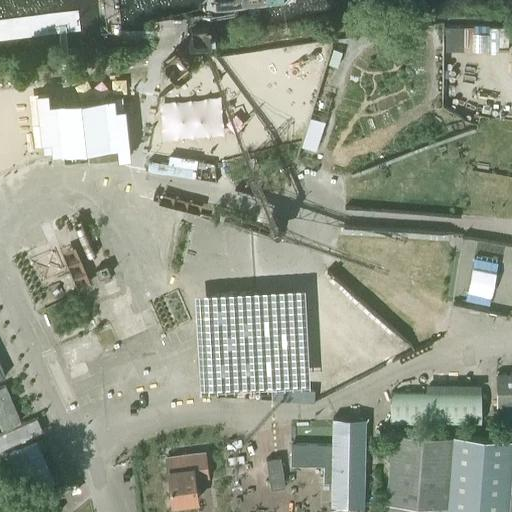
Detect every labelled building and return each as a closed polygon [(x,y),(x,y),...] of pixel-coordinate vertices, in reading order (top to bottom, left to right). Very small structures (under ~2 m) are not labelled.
[(303,0),(197,0),(199,20),(304,11),(303,0)] [(112,97),(49,103),(47,91),(38,92),(43,141),(53,140),(54,152),(87,148),(89,160),(119,158),(119,157),(128,156),(123,108),(113,109),(112,97)] [(498,260),(474,255),(465,298),(489,303),(498,260)] [(110,273),(106,264),(95,269),(99,278),(110,273)] [(304,285),(195,290),(200,388),(308,383),(304,285)] [(511,372),(496,373),(497,406),(511,405),(511,372)] [(7,380),(0,383),(0,424),(0,426),(22,418),(7,380)] [(481,391),(391,391),(391,423),(481,423),(481,391)] [(36,414),(0,428),(0,446),(42,429),(36,414)] [(323,480),(332,480),(331,505),(363,505),(365,417),(333,416),(332,442),(291,443),(291,463),(324,464),(323,480)] [(453,436),(391,432),(386,502),(448,507),(448,510),(477,511),(511,511),(511,436),(511,438),(453,434),(453,436)] [(11,452),(9,453),(26,493),(51,482),(48,475),(50,474),(36,441),(11,452)] [(197,499),(194,478),(208,476),(205,450),(166,455),(173,503),(197,499)] [(266,458),(270,488),(285,486),(280,456),(276,457),(266,458)] [(86,479),(80,481),(82,488),(89,486),(86,479)]
